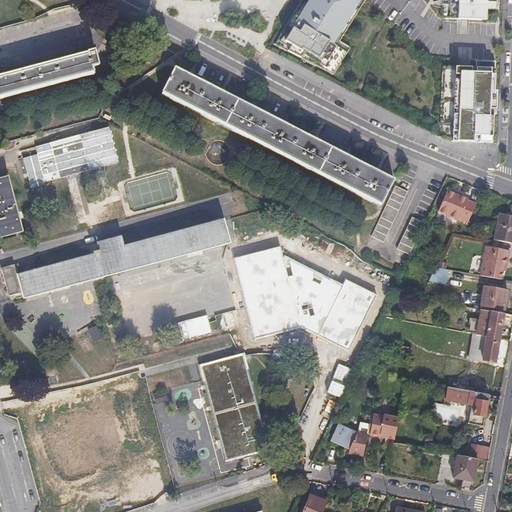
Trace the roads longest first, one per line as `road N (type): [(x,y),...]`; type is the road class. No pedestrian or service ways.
road 1 (residential): [(511,189),(410,150),(119,0)]
road 2 (residential): [(490,505),(295,466),(163,511)]
road 3 (residential): [(511,384),(490,505)]
